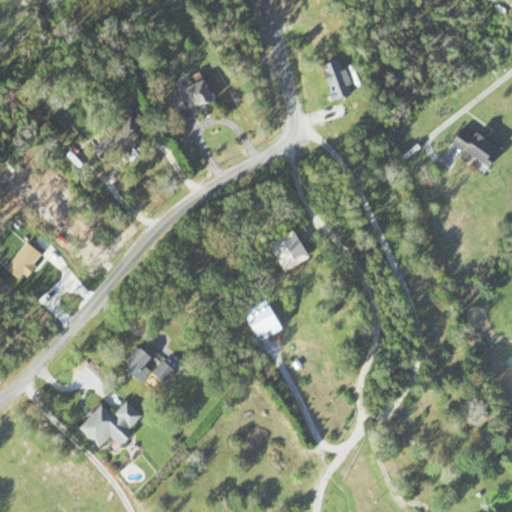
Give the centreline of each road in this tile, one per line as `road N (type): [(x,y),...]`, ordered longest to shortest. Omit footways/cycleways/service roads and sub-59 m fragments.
road 1 (residential): [(265,0),(302,134),(395,293),(401,346),(322,511)]
road 2 (residential): [(0,398),(155,221),(302,134)]
